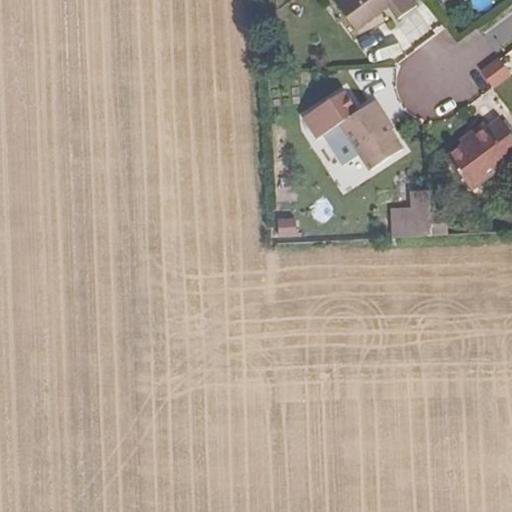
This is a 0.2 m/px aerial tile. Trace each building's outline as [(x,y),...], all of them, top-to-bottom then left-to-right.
[(390,8),(400,20),(416,8),(410,0),(336,0),(334,2),(356,32),(390,8)] [(420,37),(438,26),(426,7),(408,18),(420,37)] [(499,60),(481,73),(492,88),(510,75),(499,60)] [(340,126),(369,171),(402,150),(373,105),(358,114),(345,93),(304,120),(317,140),(340,126)] [(447,157),(471,189),(511,159),(511,136),(499,119),(487,128),(483,123),(468,133),(472,139),(447,157)] [(431,237),(429,195),(414,196),(415,211),(416,238),(431,237)] [(415,211),(394,212),(395,238),(416,238),(415,211)] [(280,220),(283,238),(301,235),(299,218),(280,220)]
